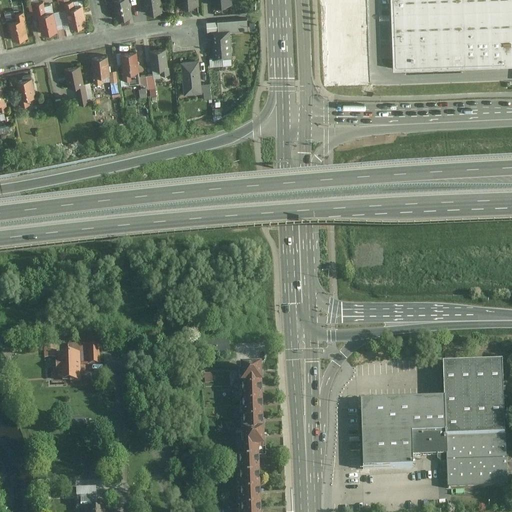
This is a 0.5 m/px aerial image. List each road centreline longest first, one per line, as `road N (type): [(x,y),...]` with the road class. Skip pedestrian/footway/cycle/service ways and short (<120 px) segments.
road 1 (motorway): [(511,172),(0,218)]
road 2 (motorway): [(0,245),(511,205)]
road 3 (motorway): [(287,91),(272,112),(222,140),(0,191)]
road 4 (residential): [(123,511),(117,361)]
road 5 (tertiary): [(301,327),(293,355),(306,446)]
